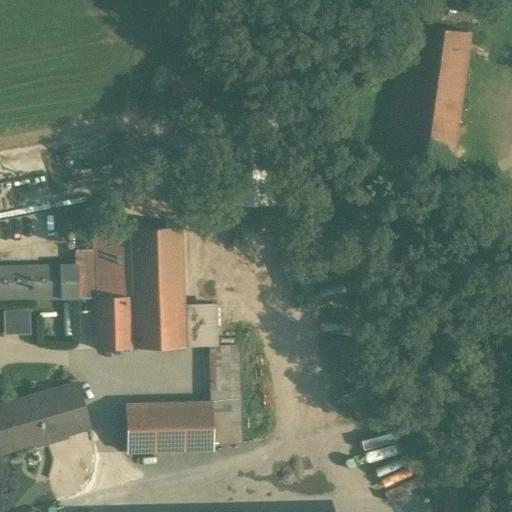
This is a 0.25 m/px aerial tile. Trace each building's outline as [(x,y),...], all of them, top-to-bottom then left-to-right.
[(468,31),(402,20),(383,153),(449,162),(468,31)] [(201,50),(191,50),(182,52),(174,57),(167,64),(164,73),(163,83),(166,94),(172,102),(181,108),(191,111),(202,110),(211,105),(219,97),(223,88),(224,78),(222,69),(217,61),(210,54),(201,50)] [(275,112),(230,114),(233,204),(275,205),(275,112)] [(180,226),(93,228),(96,348),(183,346),(180,226)] [(0,299),(77,298),(76,263),(0,265),(0,299)] [(67,300),(67,332),(75,332),(75,300),(67,300)] [(8,331),(35,330),(34,307),(7,308),(8,331)] [(208,402),(127,403),(128,451),(210,450),(210,441),(236,441),(235,345),(208,345),(208,402)] [(76,384),(0,405),(0,450),(44,438),(45,441),(67,434),(66,432),(88,426),(76,384)] [(384,452),(415,445),(413,435),(401,438),(398,428),(379,432),(384,452)]
